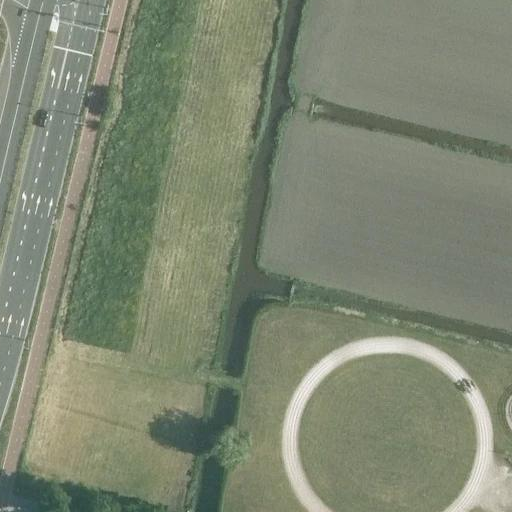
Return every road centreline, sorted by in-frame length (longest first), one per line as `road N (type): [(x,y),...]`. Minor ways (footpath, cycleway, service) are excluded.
road 1 (secondary): [(0,374),(85,5)]
road 2 (secondary): [(55,0),(0,227)]
